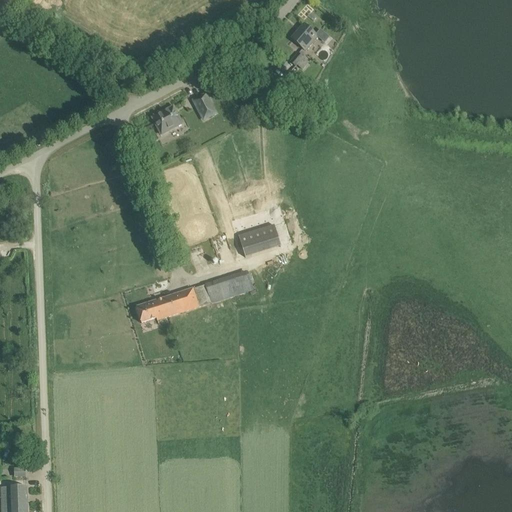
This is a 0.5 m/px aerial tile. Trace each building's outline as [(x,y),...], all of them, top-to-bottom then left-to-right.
[(293,41),(292,42),(305,54),(306,53),(308,54),(320,40),(318,38),(305,26),(293,40),(293,41)] [(298,53),(290,62),(296,67),(297,66),(303,71),(309,63),(298,53)] [(195,102),(205,120),(217,114),(207,96),(195,102)] [(153,119),(162,135),(182,124),(173,108),(153,119)] [(239,238),(246,259),(282,247),(275,226),(239,238)] [(136,308),(141,324),(156,319),(157,322),(253,291),(247,273),(136,308)] [(26,478),(27,470),(17,468),(15,477),(26,478)] [(27,511),(27,488),(1,489),(1,511),(27,511)]
